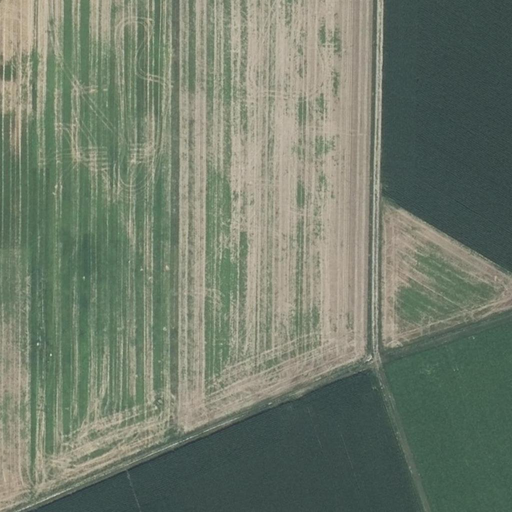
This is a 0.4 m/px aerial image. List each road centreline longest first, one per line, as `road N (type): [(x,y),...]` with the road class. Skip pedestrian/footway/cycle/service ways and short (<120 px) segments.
road 1 (track): [(20,511),(377,360),(511,313)]
road 2 (track): [(429,511),(377,360),(383,0)]
